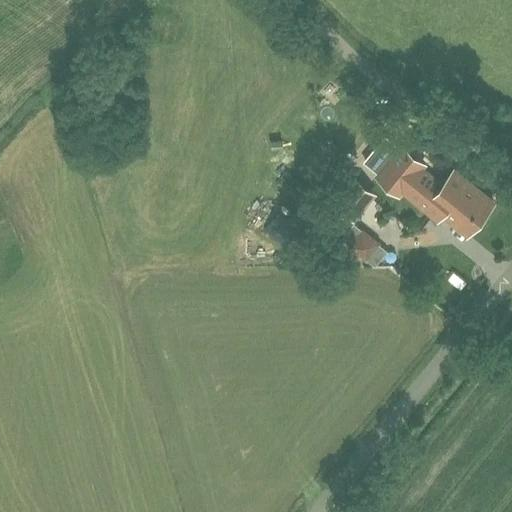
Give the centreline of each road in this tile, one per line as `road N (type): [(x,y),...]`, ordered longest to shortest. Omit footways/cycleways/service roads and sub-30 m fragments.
road 1 (unclassified): [(307,511),(511,275)]
road 2 (unclassified): [(511,162),(393,89),(297,0)]
